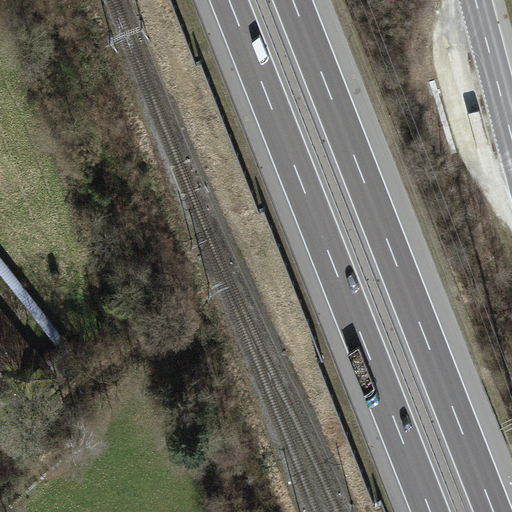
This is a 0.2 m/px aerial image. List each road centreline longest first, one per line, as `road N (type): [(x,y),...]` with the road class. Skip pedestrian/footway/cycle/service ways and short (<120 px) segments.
road 1 (motorway): [(228,0),(430,511)]
road 2 (motorway): [(494,511),(293,0)]
road 3 (secondary): [(474,0),(511,138)]
